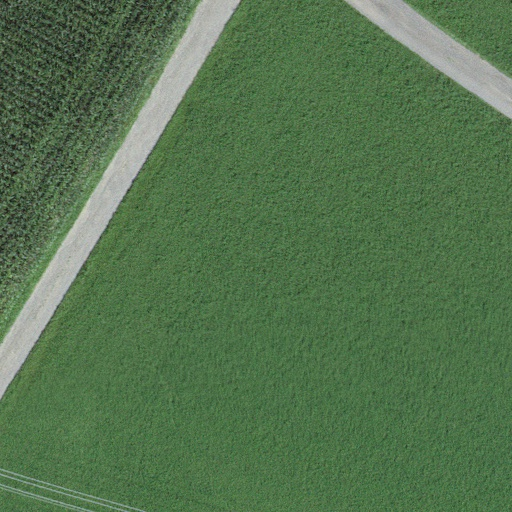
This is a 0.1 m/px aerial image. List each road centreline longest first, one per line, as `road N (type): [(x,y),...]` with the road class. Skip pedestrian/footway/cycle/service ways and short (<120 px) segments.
road 1 (track): [(0,383),(225,0)]
road 2 (track): [(511,101),(368,0)]
